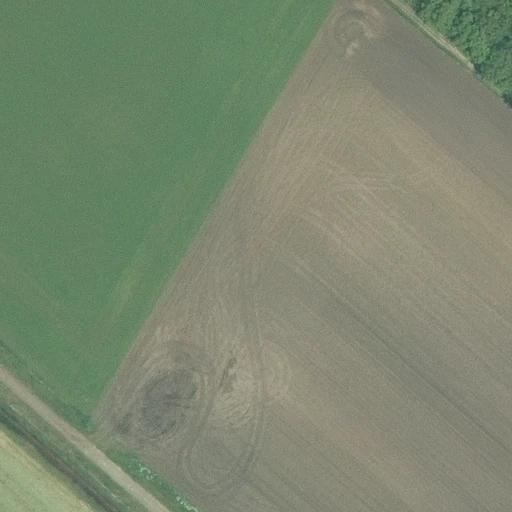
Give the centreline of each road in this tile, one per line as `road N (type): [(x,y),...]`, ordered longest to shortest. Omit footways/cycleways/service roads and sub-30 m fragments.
road 1 (unclassified): [(0,377),(155,511)]
road 2 (track): [(511,97),(398,0)]
